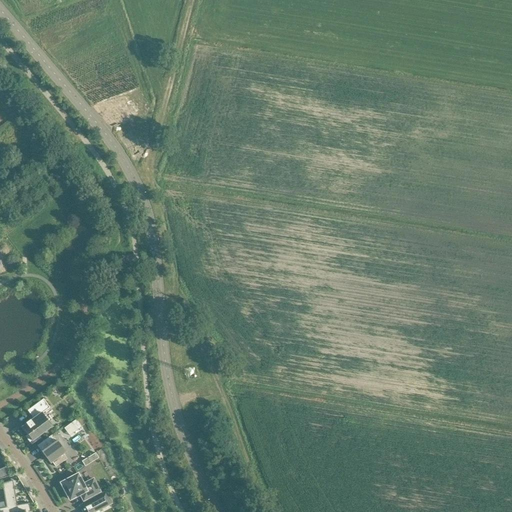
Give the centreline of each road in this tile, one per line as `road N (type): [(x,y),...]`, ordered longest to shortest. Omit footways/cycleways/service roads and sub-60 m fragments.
road 1 (secondary): [(218,511),(181,435),(144,200),(109,140),(0,10)]
road 2 (track): [(136,184),(191,0)]
